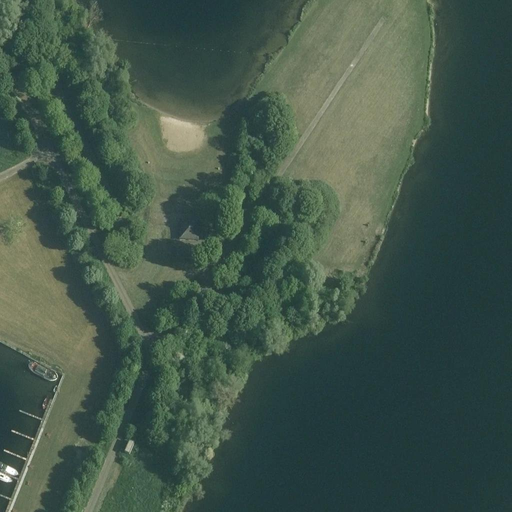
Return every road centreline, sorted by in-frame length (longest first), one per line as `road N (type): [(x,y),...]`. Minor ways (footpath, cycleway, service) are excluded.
road 1 (track): [(88,511),(151,351),(0,51)]
road 2 (track): [(151,351),(180,324),(383,23)]
